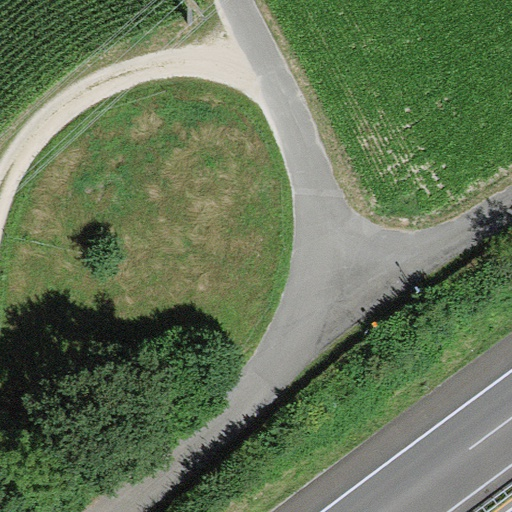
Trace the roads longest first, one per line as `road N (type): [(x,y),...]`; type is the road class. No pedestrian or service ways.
road 1 (residential): [(340,313),(284,125),(226,0)]
road 2 (track): [(0,186),(29,141),(71,103),(121,75),(253,50)]
road 3 (residential): [(340,313),(115,511)]
road 4 (residential): [(511,204),(340,313)]
road 5 (motorway): [(511,418),(386,511)]
